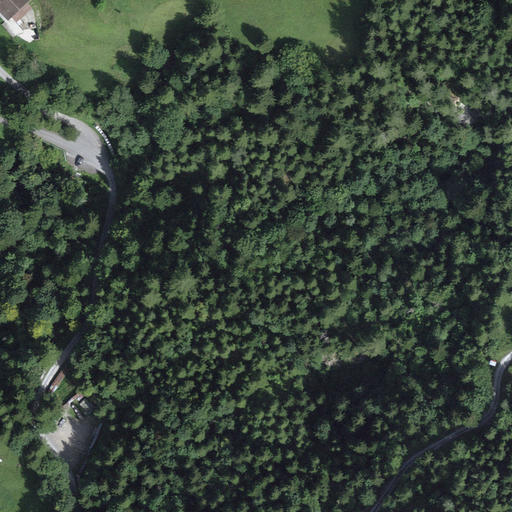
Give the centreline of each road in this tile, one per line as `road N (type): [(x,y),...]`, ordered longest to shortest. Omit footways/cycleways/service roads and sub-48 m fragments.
road 1 (track): [(87,150),(111,182),(92,317),(35,408),(37,423),(69,462),(75,511)]
road 2 (track): [(371,511),(411,457),(486,418),(498,373),(511,355)]
